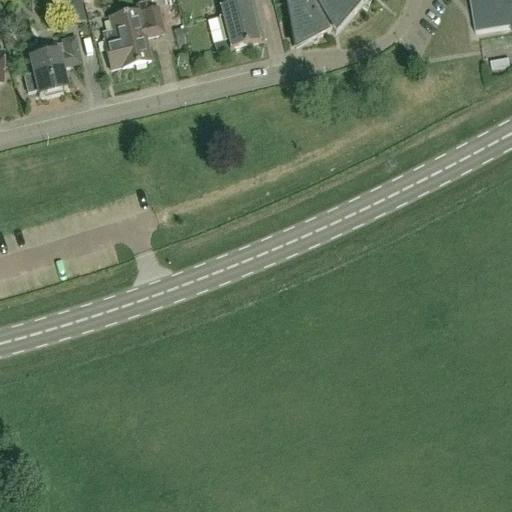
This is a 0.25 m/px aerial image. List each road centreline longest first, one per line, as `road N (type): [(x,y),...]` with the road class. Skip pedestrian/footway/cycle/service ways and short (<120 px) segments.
road 1 (primary): [(0,345),(242,263),(511,133)]
road 2 (residential): [(0,141),(370,53),(392,41),(416,0)]
